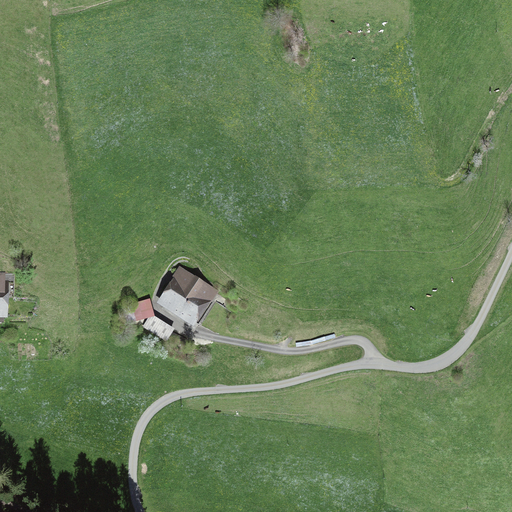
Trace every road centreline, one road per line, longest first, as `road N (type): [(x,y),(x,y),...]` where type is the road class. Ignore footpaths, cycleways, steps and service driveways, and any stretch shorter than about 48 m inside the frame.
road 1 (unclassified): [(511,258),(466,348),(444,366),(361,367),(272,390),(172,400),(136,440),(139,511)]
road 2 (track): [(165,320),(201,338),(294,354),(365,343),(378,368)]
